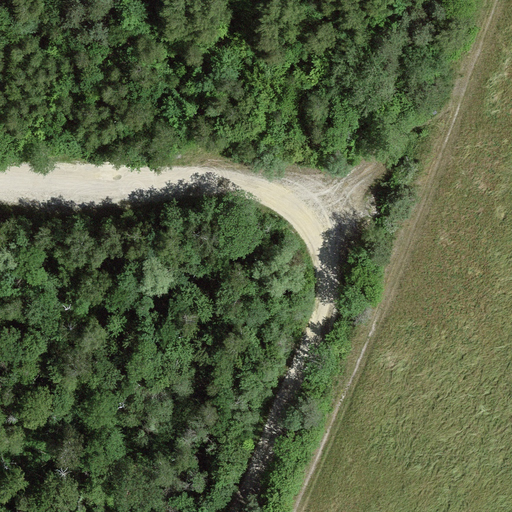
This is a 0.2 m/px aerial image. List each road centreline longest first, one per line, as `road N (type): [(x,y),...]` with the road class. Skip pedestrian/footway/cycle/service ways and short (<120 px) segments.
road 1 (track): [(242,511),(322,313),(328,270),(310,212),(287,197),(242,188),(0,190)]
road 2 (track): [(293,511),(498,0)]
